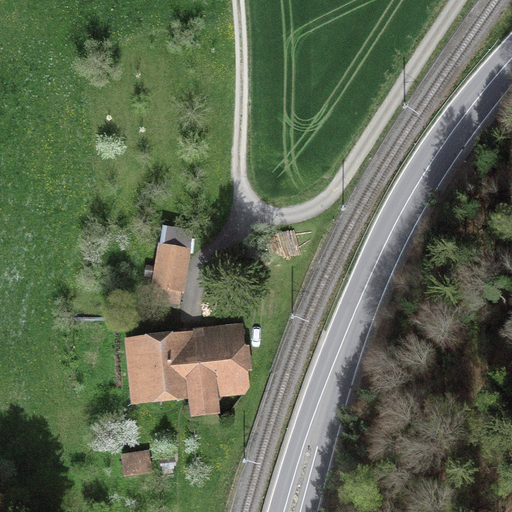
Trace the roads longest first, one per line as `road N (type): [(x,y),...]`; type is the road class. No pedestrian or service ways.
road 1 (track): [(237,0),(238,174),(247,200),(283,216),(313,207),(336,187),(458,0)]
road 2 (secondary): [(511,55),(424,172),(382,250),(292,511)]
